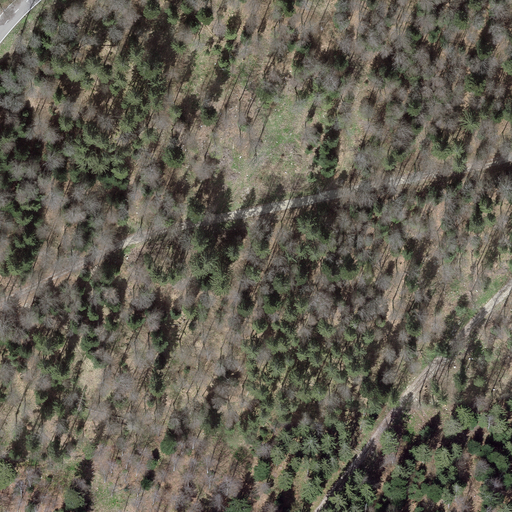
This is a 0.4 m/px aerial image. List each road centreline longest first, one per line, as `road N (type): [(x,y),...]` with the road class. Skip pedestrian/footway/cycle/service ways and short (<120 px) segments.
road 1 (track): [(511,155),(123,243),(0,301)]
road 2 (track): [(344,511),(429,378),(511,287)]
